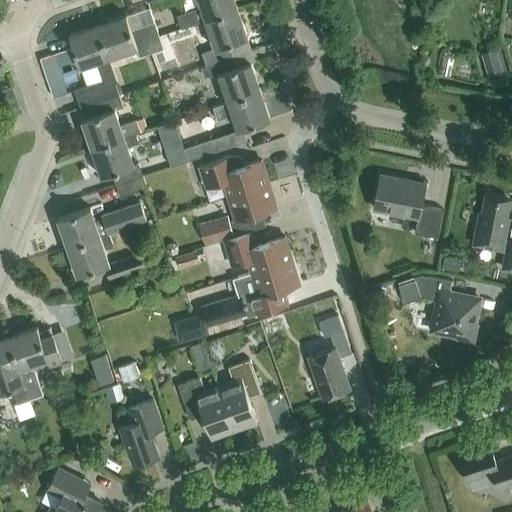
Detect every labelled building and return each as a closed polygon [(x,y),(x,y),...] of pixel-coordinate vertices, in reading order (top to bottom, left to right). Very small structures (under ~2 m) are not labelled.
[(200,0),(202,6),(177,15),(181,27),(206,19),(207,20),(239,9),(235,0),(200,0)] [(207,64),(234,55),(230,44),(249,37),(239,9),(207,20),(216,47),(203,52),(207,64)] [(153,51),(149,39),(144,26),(133,30),(128,15),(99,25),(110,57),(138,47),(140,56),(153,51)] [(156,22),(144,26),(149,39),(160,35),(156,22)] [(118,82),(110,57),(99,25),(71,34),(82,66),(97,61),(105,86),(118,82)] [(164,48),(160,35),(149,39),(153,51),(164,48)] [(71,88),(58,49),(41,55),(54,94),(71,88)] [(229,102),(262,90),(252,61),(237,66),(234,55),(207,64),(211,75),(219,73),(229,102)] [(500,58),(484,63),(488,75),(503,71),(500,58)] [(262,90),(229,102),(213,107),(217,119),(233,113),(239,130),(272,119),(262,90)] [(125,137),(124,136),(148,128),(145,117),(137,119),(137,118),(120,124),(116,110),(124,107),(120,95),(93,103),(97,114),(82,119),(92,148),(125,137)] [(112,173),(116,185),(143,176),(139,164),(134,165),(125,137),(92,148),(101,176),(112,173)] [(190,160),(216,151),(212,140),(186,148),(190,160)] [(223,179),(228,195),(269,182),(262,159),(233,167),(229,154),(198,163),(205,185),(223,179)] [(438,236),(443,208),(421,204),(426,182),(380,173),(374,207),(418,216),(414,231),(438,236)] [(147,187),(143,176),(116,185),(120,196),(147,187)] [(269,182),(228,195),(235,218),(276,206),(269,182)] [(506,217),(509,199),(486,194),(482,212),(480,212),(474,243),(502,248),(508,218),(506,217)] [(102,219),(96,221),(91,207),(59,218),(69,248),(110,233),(109,232),(147,219),(140,200),(100,213),(102,219)] [(234,234),(228,214),(199,223),(205,243),(234,234)] [(248,259),(252,272),(292,259),(285,235),(256,244),(251,230),(224,238),(232,264),(248,259)] [(110,264),(105,247),(113,244),(110,233),(69,248),(78,275),(106,265),(110,278),(146,265),(142,253),(110,264)] [(511,237),(506,237),(501,267),(511,269),(511,237)] [(175,254),(178,266),(199,260),(196,248),(175,254)] [(442,267),(458,270),(461,257),(445,254),(442,267)] [(252,272),(258,295),(243,299),(241,292),(201,304),(209,330),(243,320),(241,313),(247,311),(248,315),(289,302),(285,287),(299,282),(292,259),(252,272)] [(474,323),(479,297),(449,291),(451,279),(427,274),(422,274),(397,283),(404,302),(422,296),(438,299),(432,328),(457,334),(457,336),(473,340),(476,323),(474,323)] [(351,351),(343,328),(338,314),(319,320),(324,335),(330,333),(335,346),(308,355),(323,397),(350,387),(339,356),(351,351)] [(38,326),(9,336),(30,398),(43,393),(33,363),(48,358),(50,364),(63,359),(53,332),(41,336),(38,326)] [(18,402),(30,398),(9,336),(0,338),(0,392),(13,388),(18,402)] [(203,338),(190,343),(201,371),(214,366),(203,338)] [(101,382),(115,377),(106,351),(91,356),(101,382)] [(233,381),(219,385),(234,428),(257,420),(249,397),(262,392),(249,358),(227,366),(233,381)] [(123,380),(140,375),(135,361),(119,366),(123,380)] [(234,428),(219,385),(205,390),(200,376),(178,383),(190,418),(203,413),(211,436),(234,428)] [(103,388),(108,402),(123,397),(118,383),(103,388)] [(163,426),(153,398),(128,406),(134,421),(120,426),(133,464),(158,455),(150,431),(163,426)] [(511,484),(511,454),(496,460),(491,445),(460,455),(467,479),(494,471),(496,479),(494,484),(508,491),(511,484)] [(96,511),(102,502),(84,493),(90,482),(58,466),(47,488),(61,495),(55,509),(50,506),(46,511),(96,511)] [(370,511),(366,500),(339,509),(339,511),(370,511)]
